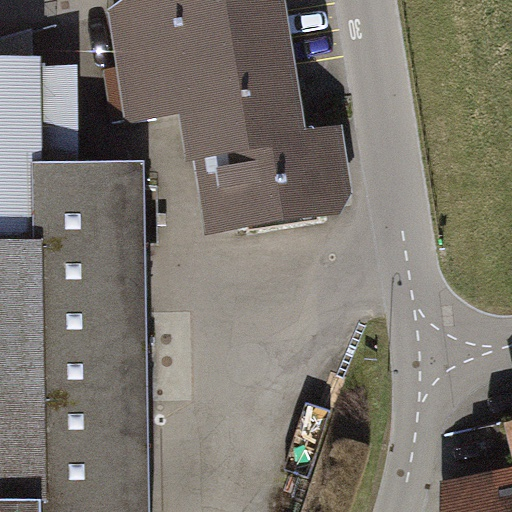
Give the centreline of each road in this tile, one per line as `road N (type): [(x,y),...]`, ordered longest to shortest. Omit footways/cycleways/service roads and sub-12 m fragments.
road 1 (residential): [(424,368),(416,272),(368,0)]
road 2 (residential): [(404,511),(424,368)]
